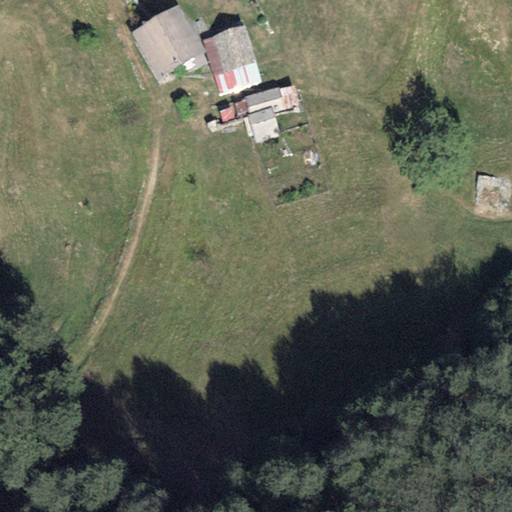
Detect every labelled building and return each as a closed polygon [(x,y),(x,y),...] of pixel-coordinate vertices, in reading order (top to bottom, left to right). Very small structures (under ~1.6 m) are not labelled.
[(178,6),(129,33),(156,80),(204,53),(178,6)] [(244,26),(203,42),(220,93),(261,79),(244,26)] [(294,86),(279,90),(285,110),(299,106),(294,86)] [(278,87),(244,97),(249,115),(271,108),(273,114),(285,110),(279,90),(278,87)] [(280,136),(273,114),(271,108),(249,115),(246,115),(255,144),(280,136)]
